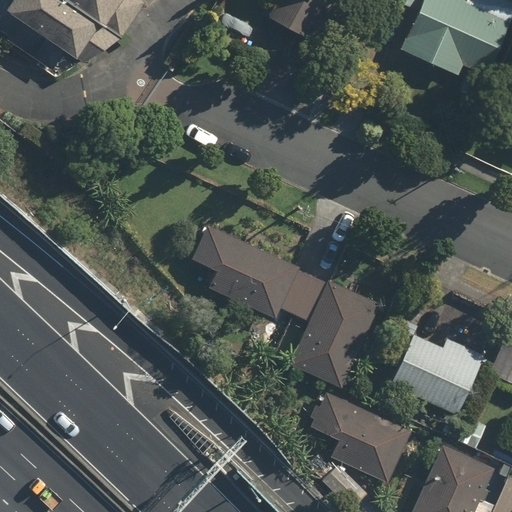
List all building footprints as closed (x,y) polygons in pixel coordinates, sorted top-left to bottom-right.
[(82,37),(99,47),(120,37),(141,0),(9,0),(2,12),(72,54),(82,37)] [(272,0),(263,17),(302,39),(324,0),(272,0)] [(395,0),(417,9),(400,48),(455,72),(459,63),(482,73),(511,4),(511,0),(463,0),(462,0),(395,0)] [(259,25),(222,4),(211,24),(247,45),(259,25)] [(375,302),(204,223),(188,258),(213,269),(205,285),(274,317),(278,308),(306,321),(288,362),(337,384),(375,302)] [(481,354),(445,336),(439,348),(409,333),(413,324),(396,316),(378,353),(398,362),(388,382),(453,413),(481,354)] [(511,341),(503,337),(485,370),(511,384),(511,341)] [(407,430),(323,391),(308,425),(334,438),(327,454),(384,480),(407,430)] [(465,414),(453,439),(474,448),(485,423),(465,414)] [(439,444),(407,511),(488,511),(491,505),(476,498),(490,467),(439,444)] [(365,492),(336,464),(320,479),(350,508),(365,492)] [(509,511),(511,507),(511,479),(505,476),(491,505),(488,511),(509,511)]
